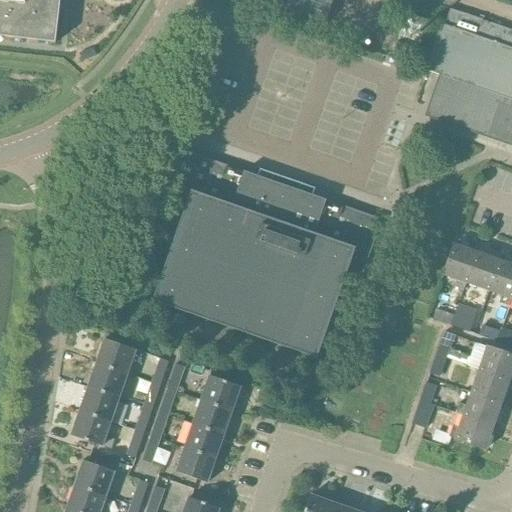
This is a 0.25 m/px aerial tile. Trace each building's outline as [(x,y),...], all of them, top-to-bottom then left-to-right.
[(0,0),(0,37),(56,44),(59,17),(56,16),(57,10),(59,10),(60,0),(0,0)] [(275,0),(274,5),(326,23),(334,0),(275,0)] [(441,25),(425,71),(440,76),(426,116),(505,144),(511,146),(511,31),(450,10),(445,26),(441,25)] [(416,62),(420,51),(397,43),(393,54),(416,62)] [(235,330),(280,346),(317,359),(345,278),(360,283),(382,220),(312,196),(314,190),(273,175),(271,182),(188,153),(162,228),(177,233),(153,302),(207,320),(201,338),(229,348),(235,330)] [(443,276),(457,281),(455,287),(464,291),(466,284),(477,253),(454,245),(443,276)] [(489,292),(500,261),(477,253),(466,284),(489,292)] [(511,265),(500,261),(489,292),(502,296),(500,303),(510,307),(511,300),(511,265)] [(433,321),(451,327),(455,318),(436,311),(433,321)] [(455,318),(451,327),(469,333),(473,324),(455,318)] [(482,327),(479,336),(479,337),(496,343),(499,333),(482,327)] [(496,343),(511,348),(511,332),(501,329),(499,333),(496,343)] [(443,338),(437,356),(446,359),(452,341),(443,338)] [(105,340),(96,364),(127,375),(135,351),(105,340)] [(487,348),(479,371),(509,381),(511,373),(511,356),(498,352),(487,348)] [(439,378),(446,359),(437,356),(430,375),(439,378)] [(160,359),(152,383),(161,386),(169,363),(160,359)] [(88,388),(119,399),(127,375),(96,364),(88,388)] [(168,389),(177,392),(185,368),(176,365),(168,389)] [(501,404),(509,381),(479,371),(471,393),(501,404)] [(201,401),(232,412),(241,387),(209,377),(201,401)] [(143,407),(153,411),(161,386),(152,383),(143,407)] [(426,384),(420,401),(430,405),(436,387),(426,384)] [(88,388),(79,412),(110,423),(119,399),(88,388)] [(169,416),(177,392),(168,389),(159,413),(169,416)] [(493,427),(501,404),(471,393),(466,408),(459,405),(456,414),(493,427)] [(224,436),(232,412),(201,401),(193,425),(224,436)] [(434,406),(430,405),(420,401),(412,425),(425,429),(434,406)] [(143,407),(135,432),(144,435),(153,411),(143,407)] [(71,436),(102,447),(110,450),(114,441),(105,438),(110,423),(79,412),(71,436)] [(161,441),(169,416),(159,413),(151,437),(161,441)] [(485,450),(493,427),(456,414),(456,415),(462,418),(458,429),(453,427),(450,435),(435,430),(431,441),(448,447),(451,438),(485,450)] [(216,460),(224,436),(193,425),(184,449),(216,460)] [(144,435),(135,432),(126,456),(136,459),(144,435)] [(152,465),(161,441),(151,437),(143,461),(152,465)] [(207,484),(216,460),(184,449),(176,473),(207,484)] [(75,486),(106,497),(115,472),(83,462),(75,486)] [(131,505),(139,508),(148,484),(139,481),(131,505)] [(75,486),(67,510),(73,511),(100,511),(106,497),(75,486)] [(155,487),(147,511),(150,511),(157,511),(165,490),(155,487)] [(331,511),(335,504),(311,496),(304,511),(331,511)] [(183,511),(218,511),(220,509),(188,498),(183,511)]
